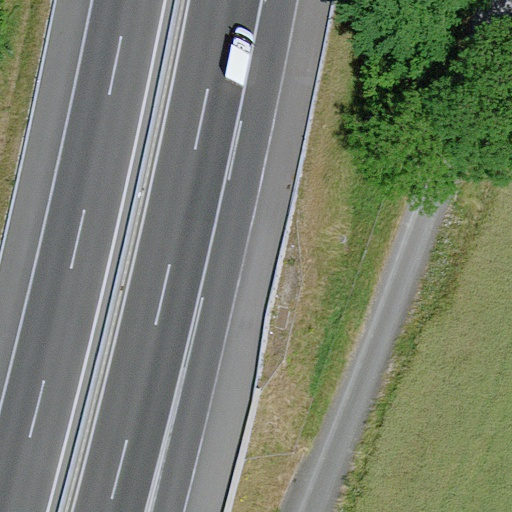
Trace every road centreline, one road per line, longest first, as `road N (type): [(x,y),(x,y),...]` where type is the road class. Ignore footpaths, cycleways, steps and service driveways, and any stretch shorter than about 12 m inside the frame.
road 1 (track): [(314,511),(501,0)]
road 2 (motorway): [(127,0),(9,511)]
road 3 (motorway): [(163,290),(224,0)]
road 4 (motorway): [(107,511),(163,290)]
road 5 (motorway): [(138,511),(163,290)]
